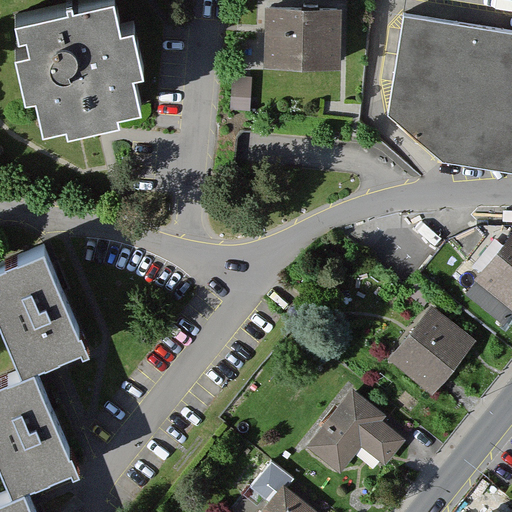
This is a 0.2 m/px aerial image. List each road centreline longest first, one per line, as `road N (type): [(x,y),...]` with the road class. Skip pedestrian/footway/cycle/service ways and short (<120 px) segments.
road 1 (residential): [(511,192),(395,200),(346,213),(292,246),(250,281),(95,486),(102,511)]
road 2 (unknown): [(405,199),(387,177),(329,153),(137,142),(40,166)]
road 3 (residential): [(511,402),(423,511)]
